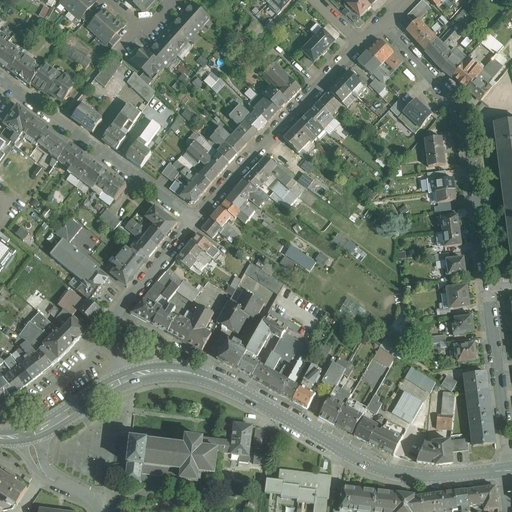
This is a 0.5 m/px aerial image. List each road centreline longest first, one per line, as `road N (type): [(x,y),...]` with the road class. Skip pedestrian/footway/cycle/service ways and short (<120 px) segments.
road 1 (tertiary): [(126,378),(160,370),(197,374),(401,474),(508,469)]
road 2 (residential): [(487,289),(465,123),(456,101),(383,21)]
road 3 (residential): [(192,223),(362,42)]
road 4 (residential): [(192,223),(11,88)]
road 5 (residential): [(126,378),(114,353),(116,323),(192,223)]
road 6 (residential): [(508,469),(487,289)]
road 7 (unknown): [(58,123),(136,24)]
